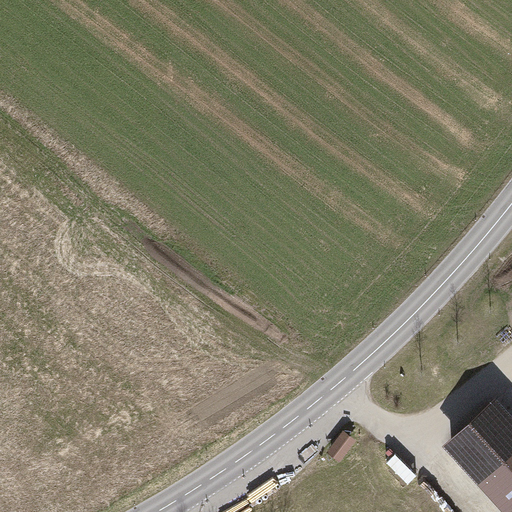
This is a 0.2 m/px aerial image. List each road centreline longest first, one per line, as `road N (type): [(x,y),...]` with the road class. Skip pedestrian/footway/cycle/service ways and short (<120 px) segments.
road 1 (secondary): [(158,511),(337,386),(463,263),(511,202)]
road 2 (track): [(337,386),(410,449),(463,511)]
road 3 (track): [(410,449),(511,357)]
